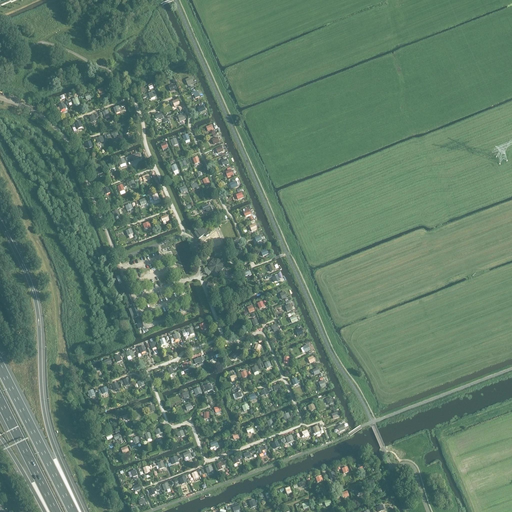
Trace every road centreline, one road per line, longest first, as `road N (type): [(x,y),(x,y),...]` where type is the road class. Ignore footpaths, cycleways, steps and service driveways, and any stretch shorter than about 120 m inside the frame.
road 1 (motorway): [(82,511),(49,436),(34,297),(0,221)]
road 2 (unclassified): [(118,260),(62,135),(0,98)]
road 3 (motorway): [(72,511),(0,366)]
road 4 (motorway): [(0,402),(55,511)]
